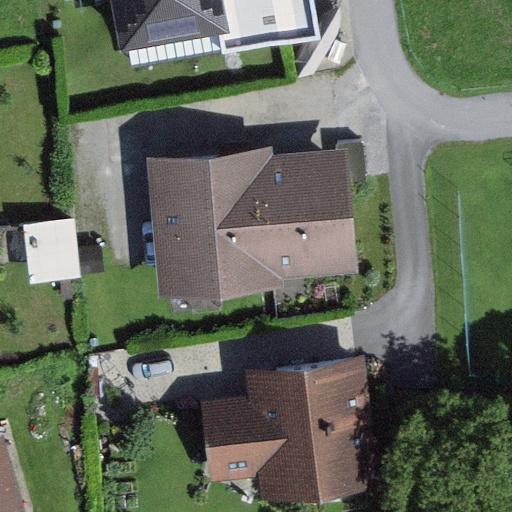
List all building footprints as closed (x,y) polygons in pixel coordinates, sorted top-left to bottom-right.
[(332,0),(136,0),(144,37),(241,19),(245,39),(337,22),(332,0)] [(356,82),(296,87),(300,136),(361,131),(356,82)] [(291,138),(163,149),(175,291),(299,280),(298,268),(380,261),(370,142),(292,149),(291,138)] [(89,215),(40,221),(40,226),(45,270),(94,264),(89,215)] [(267,392),(220,398),(230,475),(276,469),(279,494),(403,478),(385,346),(263,362),(267,392)] [(0,511),(49,511),(23,423),(0,429),(0,511)]
